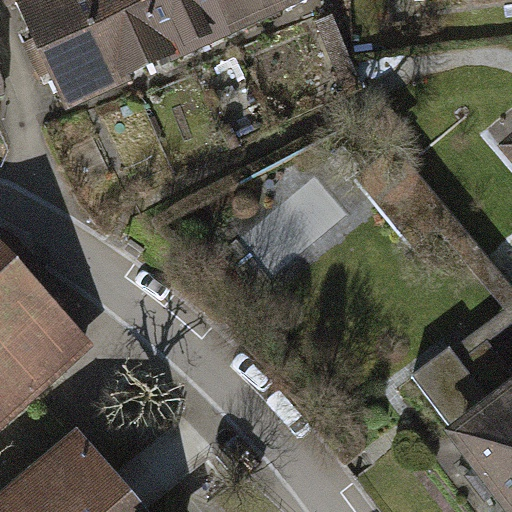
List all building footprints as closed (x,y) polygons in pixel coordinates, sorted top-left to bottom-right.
[(0,0),(59,134),(129,103),(84,0),(0,0)] [(150,0),(84,0),(129,103),(185,79),(150,0)] [(224,0),(150,0),(185,79),(247,52),(224,0)] [(310,0),(224,0),(247,52),(320,21),(310,0)] [(502,0),(413,0),(416,14),(502,0)] [(511,140),(494,155),(511,175),(511,140)] [(0,431),(92,352),(0,246),(0,431)] [(511,511),(511,388),(433,454),(481,511),(511,511)] [(124,511),(76,452),(0,511),(124,511)]
